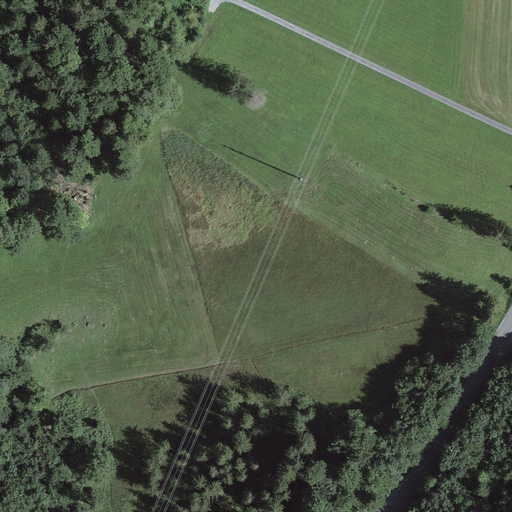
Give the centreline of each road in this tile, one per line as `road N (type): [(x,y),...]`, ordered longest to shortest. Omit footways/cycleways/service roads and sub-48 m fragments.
road 1 (track): [(511,130),(235,0)]
road 2 (secondary): [(511,322),(395,511)]
